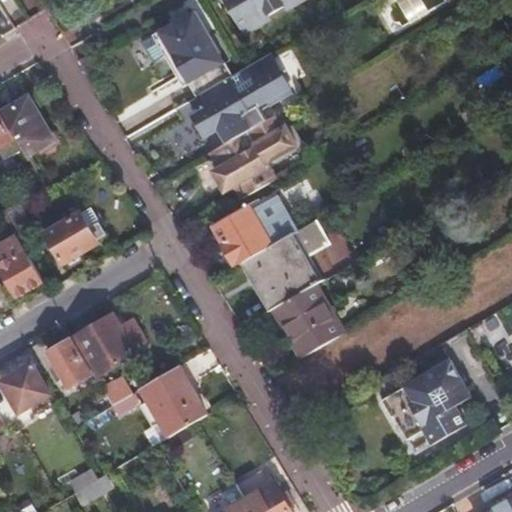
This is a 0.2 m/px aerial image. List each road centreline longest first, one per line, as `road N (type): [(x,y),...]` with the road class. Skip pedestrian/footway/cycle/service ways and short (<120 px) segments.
road 1 (residential): [(170,241),(333,511)]
road 2 (residential): [(0,59),(45,32),(170,241)]
road 3 (residential): [(0,340),(170,241)]
road 4 (residential): [(400,511),(511,447)]
